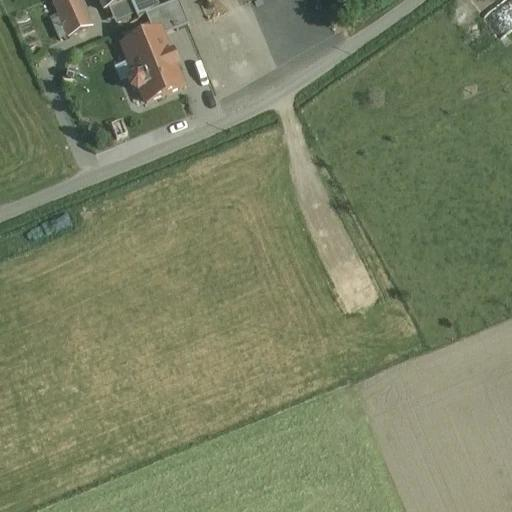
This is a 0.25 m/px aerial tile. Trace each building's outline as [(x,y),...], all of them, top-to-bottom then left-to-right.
[(49,0),(67,41),(92,30),(79,0),(49,0)] [(96,0),(102,15),(109,12),(129,4),(127,0),(96,0)] [(159,12),(153,0),(127,0),(129,4),(135,18),(137,23),(146,20),(145,18),(159,12)] [(497,37),(511,28),(511,0),(509,0),(484,16),(497,37)] [(115,27),(135,18),(129,4),(109,12),(115,27)] [(146,20),(153,36),(160,33),(162,39),(188,28),(178,4),(159,12),(145,18),(146,20)] [(120,49),(145,108),(185,91),(162,39),(160,33),(153,36),(120,49)]
